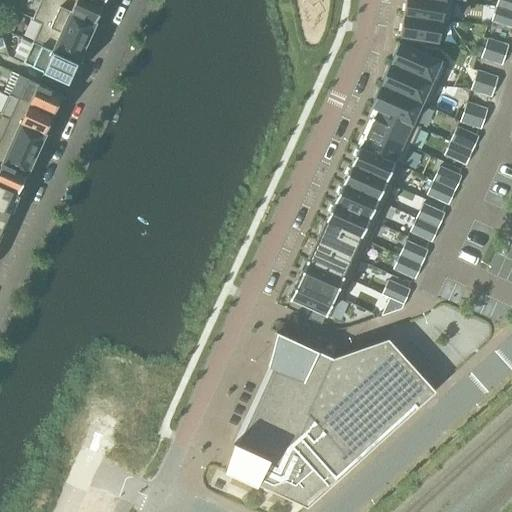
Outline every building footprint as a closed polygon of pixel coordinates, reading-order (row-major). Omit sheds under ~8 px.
[(94,23),(43,0),(40,0),(32,20),(41,24),(41,23),(85,43),(90,32),(94,23)] [(103,3),(96,0),(43,0),(94,23),(94,22),(99,12),(103,3)] [(441,0),(404,0),(403,14),(446,21),(446,23),(451,23),(454,2),(441,0)] [(511,0),(497,0),(496,6),(511,11),(511,0)] [(511,11),(496,6),(491,21),(511,27),(511,11)] [(403,14),(399,36),(443,43),(446,23),(446,21),(403,14)] [(41,23),(41,24),(33,42),(32,42),(77,62),(76,62),(80,53),(85,43),(41,23)] [(487,39),(481,58),(502,65),(508,46),(487,39)] [(76,63),(77,62),(32,42),(23,63),(67,83),(72,73),(76,63)] [(398,42),(388,63),(439,86),(449,64),(402,43),(398,42)] [(388,63),(379,84),(425,105),(425,106),(429,108),(439,86),(388,63)] [(477,71),(470,90),(491,97),(497,78),(477,71)] [(27,78),(17,99),(53,115),(57,105),(61,96),(62,94),(27,78)] [(379,84),(369,106),(371,107),(375,109),(375,108),(416,126),(416,125),(425,106),(425,105),(379,84)] [(445,93),(454,97),(458,88),(447,87),(445,93)] [(52,115),(53,115),(17,99),(9,118),(8,118),(44,134),(48,125),(52,115)] [(466,103),(460,122),(481,129),(487,110),(466,103)] [(375,109),(367,127),(411,147),(421,127),(416,125),(416,126),(375,108),(375,109)] [(0,113),(0,138),(35,154),(40,144),(44,134),(8,118),(9,118),(0,114),(0,113)] [(358,146),(358,147),(402,167),(411,147),(367,127),(358,146)] [(456,127),(450,141),(472,151),(478,137),(456,127)] [(0,161),(26,174),(30,165),(35,154),(0,138),(0,161)] [(450,141),(443,155),(465,165),(472,151),(450,141)] [(358,147),(349,166),(394,186),(402,167),(358,147)] [(0,185),(17,194),(21,184),(26,175),(26,174),(0,161),(0,185)] [(349,166),(341,184),(386,204),(394,186),(349,166)] [(439,166),(433,181),(455,191),(461,176),(439,166)] [(433,181),(426,195),(448,205),(455,191),(433,181)] [(341,184),(333,203),(377,223),(386,204),(341,184)] [(0,231),(17,195),(17,194),(0,185),(0,231)] [(324,221),(369,241),(377,223),(333,203),(324,221)] [(422,204),(416,218),(438,228),(444,214),(422,204)] [(416,218),(410,232),(432,242),(438,228),(416,218)] [(324,221),(315,241),(360,261),(369,241),(324,221)] [(306,259),(306,260),(351,281),(360,261),(315,241),(307,260),(306,259)] [(405,241),(399,255),(421,265),(427,251),(405,241)] [(399,255),(393,269),(415,279),(420,267),(421,265),(399,255)] [(298,278),(298,279),(338,297),(338,298),(342,300),(351,281),(306,260),(305,262),(302,270),(302,269),(301,271),(301,272),(298,278)] [(290,296),(289,299),(290,299),(300,304),(302,305),(312,309),(325,315),(330,317),(338,298),(338,297),(298,279),(297,280),(294,287),(294,286),(293,288),(294,289),(290,296)] [(388,280),(381,294),(389,298),(403,304),(410,290),(388,280)] [(389,298),(381,315),(382,316),(401,309),(403,304),(389,298)] [(309,317),(308,318),(310,319),(320,324),(321,324),(322,323),(325,317),(325,315),(312,309),(309,317)] [(237,445),(226,471),(306,508),(434,389),(387,338),(331,358),(274,332),(274,334),(280,337),(267,368),(273,370),(239,445),(237,445)]
